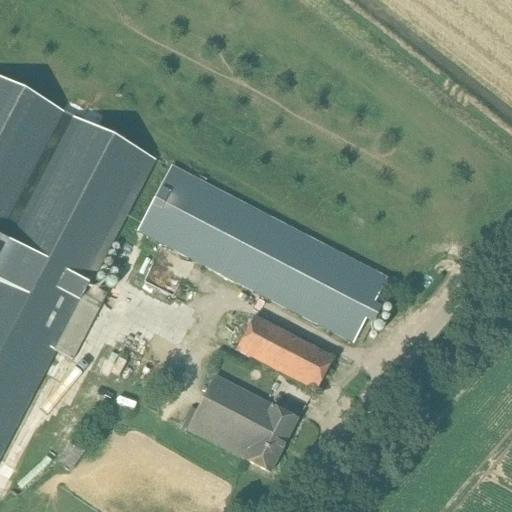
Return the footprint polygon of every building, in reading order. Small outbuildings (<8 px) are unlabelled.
[(0,79),(0,454),(54,351),(73,361),(107,295),(88,285),(153,160),(0,79)] [(386,281),(173,166),(138,232),(353,344),(366,319),(373,323),(380,309),(373,305),(386,281)] [(243,315),(228,339),(240,346),(237,351),(316,393),(333,359),(254,318),(252,320),(243,315)] [(225,379),(224,381),(214,376),(188,430),(245,459),(244,461),(270,474),(297,421),(265,404),(266,401),(225,379)] [(55,461),(67,470),(81,451),(68,442),(55,461)]
